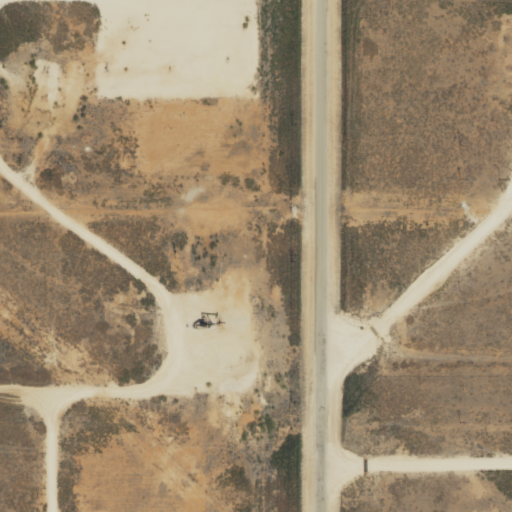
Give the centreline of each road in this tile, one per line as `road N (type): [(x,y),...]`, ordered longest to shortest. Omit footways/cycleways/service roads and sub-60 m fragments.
road 1 (residential): [(318,511),(320,0)]
road 2 (track): [(511,177),(395,298),(148,511)]
road 3 (track): [(288,385),(162,278),(70,227),(0,141)]
road 4 (track): [(511,478),(319,466)]
